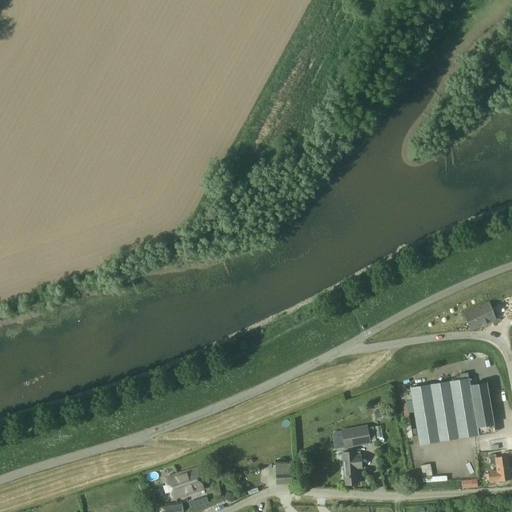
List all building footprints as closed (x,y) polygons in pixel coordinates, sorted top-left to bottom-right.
[(496,319),(489,302),(463,314),(471,331),(496,319)] [(470,385),(469,378),(468,378),(460,380),(410,388),(419,445),(478,435),(477,427),(493,425),(486,383),(470,385)] [(376,441),(373,427),(366,428),(366,426),(341,431),(345,448),(369,443),(369,442),(376,441)] [(380,426),(375,427),(377,439),(383,438),(380,426)] [(356,455),(355,452),(342,453),(344,485),(357,484),(356,469),(361,468),(360,455),(356,455)] [(489,474),(485,474),(486,480),(490,480),(490,482),(498,480),(498,481),(510,479),(507,457),(506,457),(495,458),(495,455),(489,456),(490,465),(496,464),(497,471),(489,472),(489,474)] [(201,490),(194,468),(167,477),(173,499),(187,496),(201,490)] [(291,475),(277,475),(277,485),(291,484),(291,475)] [(247,490),(249,494),(259,489),(257,485),(247,490)] [(227,492),(225,500),(233,503),(236,495),(227,492)] [(206,497),(201,499),(203,506),(209,504),(206,497)] [(183,511),(181,502),(163,505),(164,511),(183,511)]
